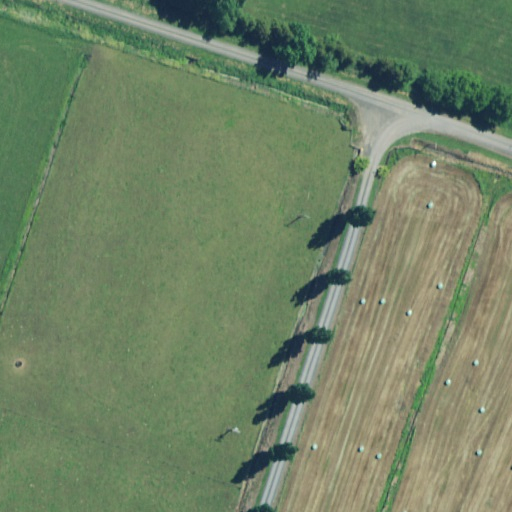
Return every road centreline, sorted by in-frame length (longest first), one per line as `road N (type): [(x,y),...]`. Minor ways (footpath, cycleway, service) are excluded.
road 1 (unclassified): [(65,0),(511,149)]
road 2 (track): [(405,113),(281,511)]
